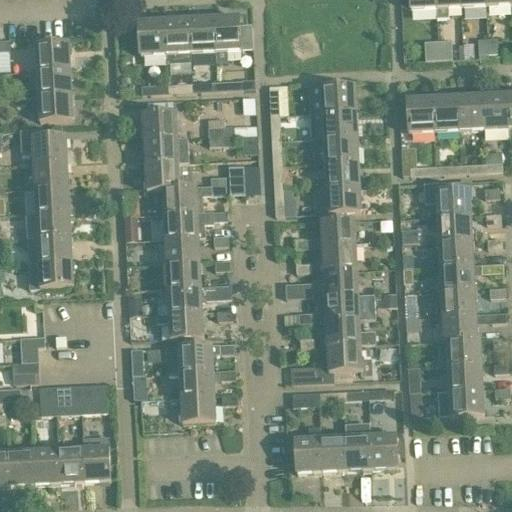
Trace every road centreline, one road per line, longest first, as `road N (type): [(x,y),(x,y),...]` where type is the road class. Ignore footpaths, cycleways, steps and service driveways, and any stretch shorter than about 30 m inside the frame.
road 1 (residential): [(262,511),(259,410),(276,410),(264,207)]
road 2 (residential): [(134,511),(121,345),(79,348)]
